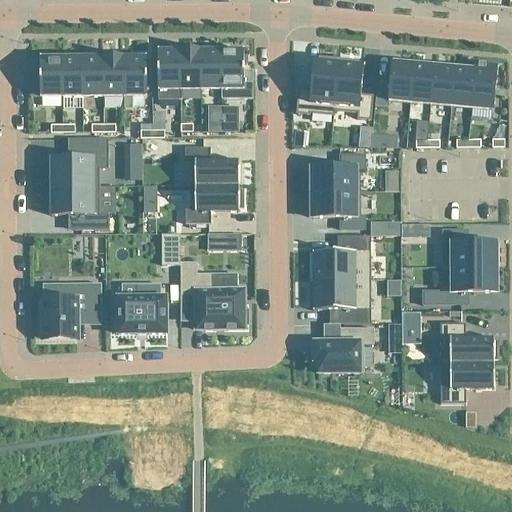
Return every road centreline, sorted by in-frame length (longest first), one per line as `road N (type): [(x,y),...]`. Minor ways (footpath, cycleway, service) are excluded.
road 1 (residential): [(5,12),(13,349),(17,361),(38,368),(240,358),(270,348),(278,13)]
road 2 (residential): [(278,13),(5,12)]
road 3 (residential): [(511,35),(278,13)]
